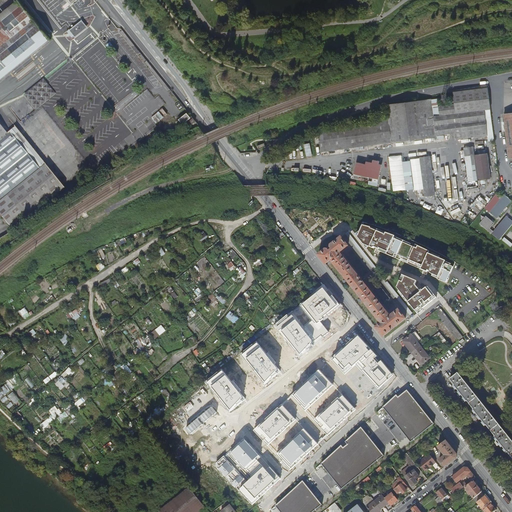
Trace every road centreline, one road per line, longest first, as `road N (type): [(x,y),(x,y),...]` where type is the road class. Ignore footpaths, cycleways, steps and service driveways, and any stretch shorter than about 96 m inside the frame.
road 1 (track): [(232,225),(228,240),(250,271),(243,289),(202,340),(60,456)]
road 2 (track): [(269,204),(232,225),(183,227),(0,336)]
road 3 (secondary): [(383,346),(210,127)]
road 4 (unknown): [(362,320),(240,422),(293,478)]
road 5 (residential): [(402,381),(260,510)]
road 6 (secondary): [(106,0),(210,127)]
road 7 (track): [(230,169),(143,192),(80,225)]
road 8 (secondary): [(210,127),(118,0)]
road 9 (secondary): [(468,455),(383,346)]
